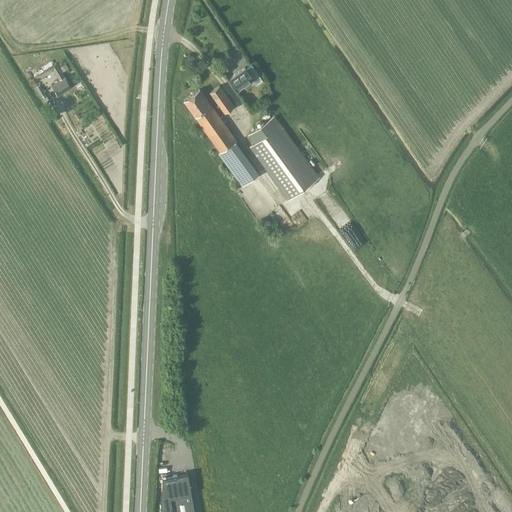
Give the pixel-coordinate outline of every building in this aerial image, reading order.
[(57,93),(70,86),(65,76),(64,76),(56,62),(43,70),(45,74),(53,69),(59,79),(52,84),(57,93)] [(252,78),(256,84),(263,79),(251,63),(246,67),(245,66),(230,78),(237,89),(252,78)] [(219,85),(210,92),(225,112),(234,106),(219,85)] [(199,88),(184,100),(220,152),(236,140),(199,88)] [(298,150),(273,116),(254,130),(248,135),(254,143),(250,146),(288,199),(317,177),(298,150)] [(259,172),(236,140),(220,152),(218,153),(242,186),(259,172)] [(194,511),(189,483),(187,472),(166,476),(166,473),(162,473),(162,477),(160,511),(194,511)]
